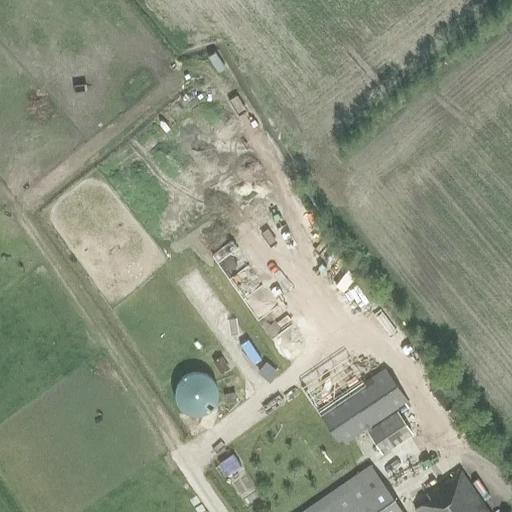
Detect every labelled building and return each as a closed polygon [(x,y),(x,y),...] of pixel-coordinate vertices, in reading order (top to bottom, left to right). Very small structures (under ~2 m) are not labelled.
[(318,412),(341,446),(407,402),(384,368),(318,412)] [(216,403),(217,394),(216,386),(211,379),(204,374),(196,373),(187,374),(181,379),(176,386),(174,394),(176,402),(181,409),(187,414),(196,416),(204,414),(211,409),(216,403)] [(382,455),(412,434),(396,411),(366,432),(382,455)] [(498,447),(491,439),(484,444),(491,453),(498,447)] [(401,511),(370,465),(301,511),(401,511)] [(487,511),(461,472),(412,506),(416,511),(487,511)]
